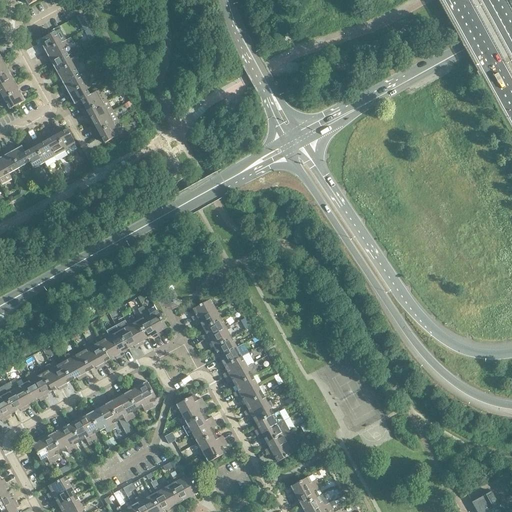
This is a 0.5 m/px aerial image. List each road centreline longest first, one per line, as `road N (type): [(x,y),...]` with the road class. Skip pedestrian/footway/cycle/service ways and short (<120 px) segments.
road 1 (trunk): [(287,151),(424,354),(458,385),(511,405)]
road 2 (trunk): [(511,353),(467,351),(437,334),(304,142)]
road 3 (secondary): [(0,306),(223,182)]
road 4 (secondary): [(366,100),(511,23)]
road 5 (residential): [(6,441),(140,362)]
road 6 (residential): [(286,511),(208,378)]
